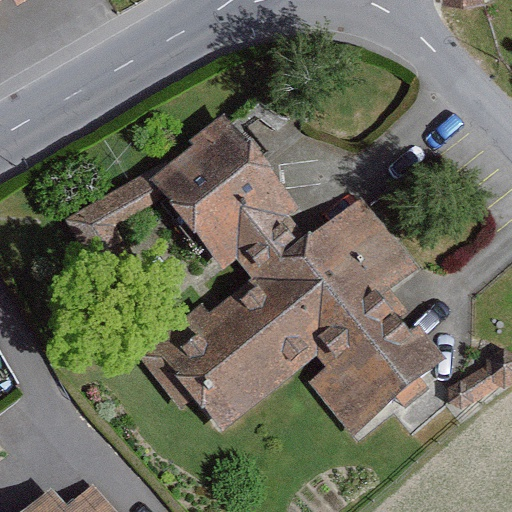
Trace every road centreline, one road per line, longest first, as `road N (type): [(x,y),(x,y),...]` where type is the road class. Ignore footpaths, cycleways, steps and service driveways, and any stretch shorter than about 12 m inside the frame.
road 1 (tertiary): [(0,134),(232,0)]
road 2 (residential): [(399,0),(417,34),(511,136)]
